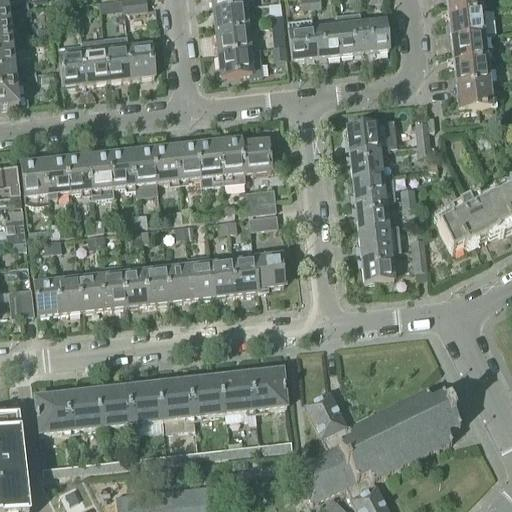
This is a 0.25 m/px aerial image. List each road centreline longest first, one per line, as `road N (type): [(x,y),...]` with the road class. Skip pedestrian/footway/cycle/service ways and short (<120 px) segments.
road 1 (residential): [(326,329),(17,363)]
road 2 (residential): [(326,329),(301,106)]
road 3 (residential): [(301,106),(406,86),(414,57),(407,0)]
road 4 (residential): [(185,116),(0,137)]
road 5 (residential): [(41,511),(31,489),(17,363)]
road 6 (residential): [(511,435),(450,316)]
road 7 (residential): [(450,316),(326,329)]
